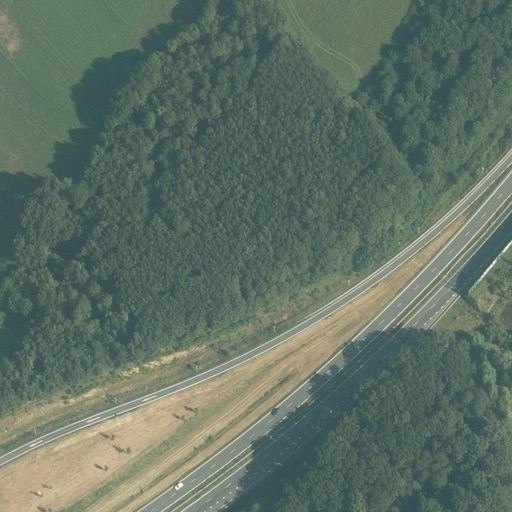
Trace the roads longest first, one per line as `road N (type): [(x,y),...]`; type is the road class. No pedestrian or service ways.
road 1 (trunk): [(511,158),(414,249),(299,328),(0,462)]
road 2 (trunk): [(511,183),(348,355),(150,511)]
road 3 (trunk): [(196,511),(324,412),(511,222)]
